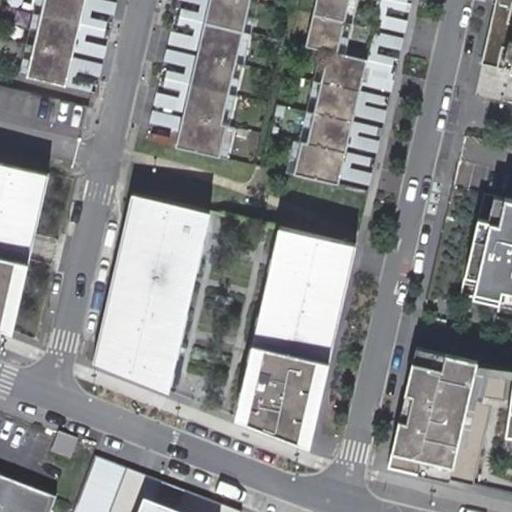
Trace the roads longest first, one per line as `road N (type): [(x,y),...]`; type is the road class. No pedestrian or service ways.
road 1 (residential): [(460,0),(341,502)]
road 2 (unclassified): [(341,502),(48,389)]
road 3 (residential): [(48,389),(105,154)]
road 4 (residential): [(105,154),(142,0)]
